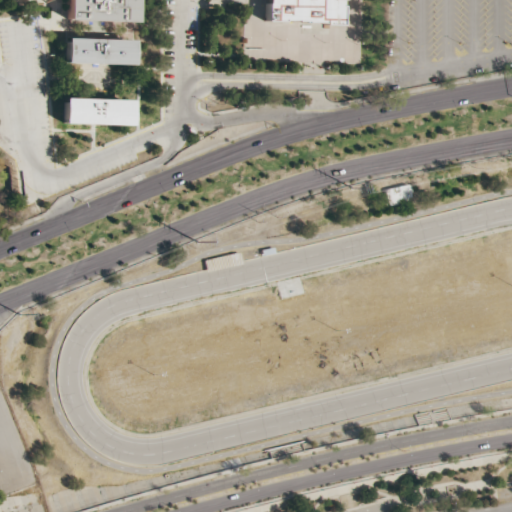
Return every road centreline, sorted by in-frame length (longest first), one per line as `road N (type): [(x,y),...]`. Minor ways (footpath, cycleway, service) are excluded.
road 1 (trunk): [(0,303),(325,178),(511,139)]
road 2 (trunk): [(511,90),(246,146),(0,250)]
